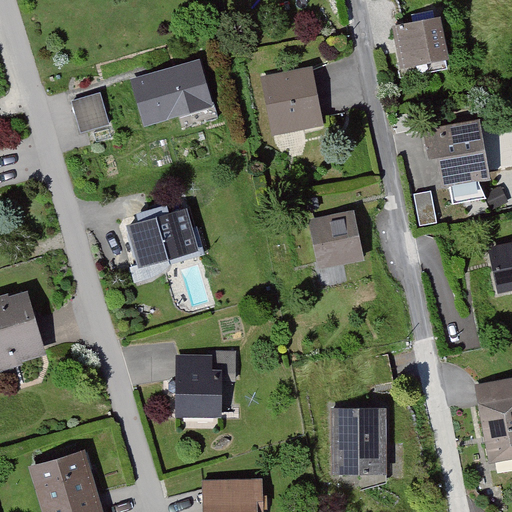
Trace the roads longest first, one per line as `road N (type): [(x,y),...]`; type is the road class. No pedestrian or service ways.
road 1 (residential): [(157,511),(4,0)]
road 2 (residential): [(355,0),(461,511)]
